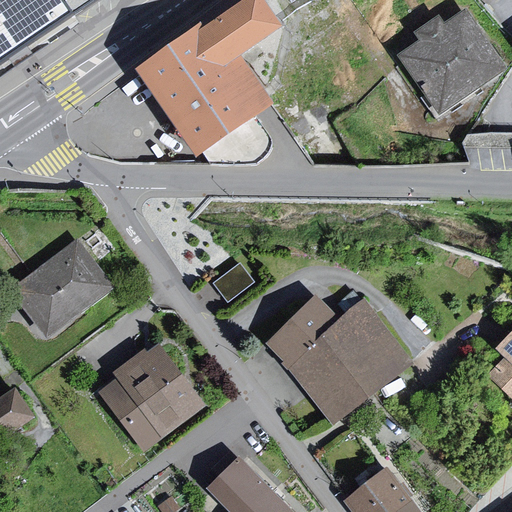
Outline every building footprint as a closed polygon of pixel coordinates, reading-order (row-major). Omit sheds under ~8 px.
[(0,0),(0,61),(77,9),(70,0),(0,0)] [(274,0),(248,0),(145,73),(205,159),(281,106),(249,60),(294,28),(274,0)] [(402,59),(444,118),(510,72),(470,10),(449,27),(443,16),(416,34),(422,45),(402,59)] [(78,242),(10,290),(47,342),(115,294),(78,242)] [(242,264),(214,285),(229,305),(257,284),(242,264)] [(268,345),(335,428),(413,366),(365,302),(344,322),(319,299),(268,345)] [(503,357),(485,380),(511,402),(511,337),(499,352),(503,357)] [(117,383),(100,394),(147,455),(208,408),(158,348),(151,355),(146,353),(114,376),(117,383)] [(15,391),(0,399),(0,444),(36,419),(15,391)] [(291,511),(243,462),(213,493),(229,511),(291,511)] [(416,511),(388,474),(346,507),(350,511),(416,511)]
